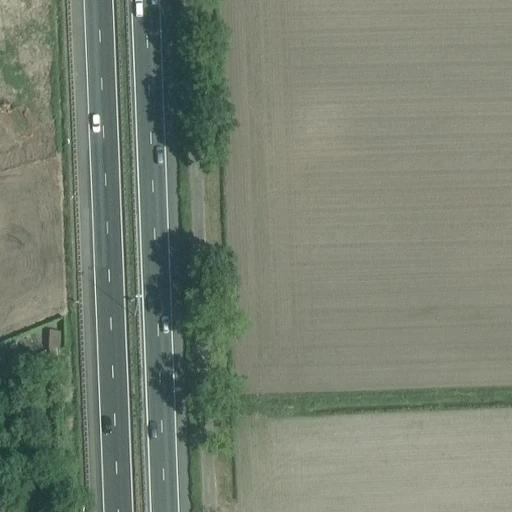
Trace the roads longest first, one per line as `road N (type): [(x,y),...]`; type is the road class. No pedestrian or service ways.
road 1 (motorway): [(98,0),(118,511)]
road 2 (motorway): [(165,511),(145,0)]
road 3 (unclassified): [(209,511),(189,0)]
